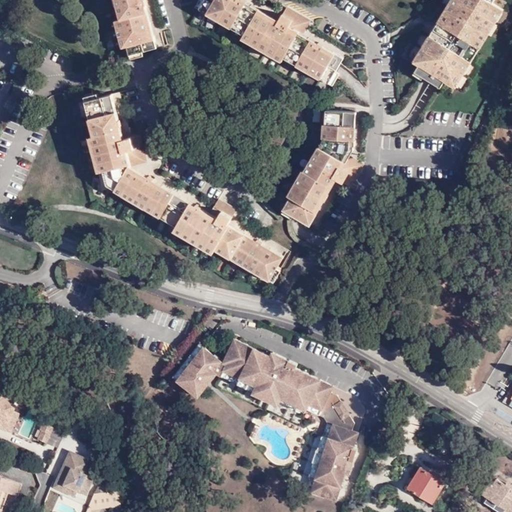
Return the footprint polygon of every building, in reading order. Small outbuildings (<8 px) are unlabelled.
[(132,48),(138,47),(152,43),(149,30),(144,31),(136,0),(115,0),(115,2),(119,14),(115,15),(117,24),(120,33),(122,42),(127,41),(129,47),(131,46),(132,48)] [(195,0),(194,3),(240,29),(238,32),(277,55),(279,51),(324,77),(331,65),(338,52),(327,46),(325,50),(294,31),(300,20),(297,13),(286,7),(280,3),(271,18),(239,0),(195,0)] [(439,0),(427,22),(407,55),(412,58),(418,61),(413,68),(417,70),(435,80),(439,74),(450,81),(498,2),(494,0),(439,0)] [(109,16),(112,25),(117,24),(115,15),(109,16)] [(112,25),(114,35),(120,33),(117,24),(112,25)] [(122,42),(124,50),(132,48),(131,46),(129,47),(127,41),(122,42)] [(124,50),(126,55),(139,52),(138,47),(132,48),(124,50)] [(415,73),(417,70),(413,68),(418,61),(412,58),(406,67),(415,73)] [(166,77),(178,74),(175,64),(164,67),(166,77)] [(331,65),(324,77),(327,79),(334,68),(331,65)] [(83,87),(86,99),(102,95),(100,83),(83,87)] [(102,95),(86,99),(105,184),(162,219),(175,197),(130,169),(122,136),(122,132),(120,124),(113,93),(102,95)] [(286,191),(279,202),(288,208),(304,218),(309,210),(306,208),(328,171),(342,180),(351,165),(350,157),(345,153),(339,150),(344,142),(345,127),(345,116),(350,116),(350,105),(321,104),(321,118),(318,118),(317,136),(301,166),(298,164),(283,189),(286,191)] [(129,122),(120,124),(122,136),(131,134),(130,128),(129,122)] [(175,197),(162,219),(275,284),(289,255),(221,221),(209,215),(175,197)] [(288,208),(279,202),(277,206),(285,212),(288,208)] [(213,207),(209,215),(221,221),(225,212),(219,209),(213,207)] [(215,307),(206,320),(215,326),(224,314),(215,307)] [(232,346),(227,355),(231,357),(228,362),(259,380),(256,386),(255,387),(280,400),(282,396),(284,393),(308,406),(312,400),(324,407),(321,413),(326,415),(328,421),(332,422),(308,489),(333,498),(343,472),(347,474),(357,449),(353,447),(358,432),(352,430),(355,422),(340,394),(333,390),(336,384),(300,364),(302,360),(277,347),(275,351),(240,331),(232,346)] [(181,370),(209,338),(204,334),(176,366),(181,370)] [(218,363),(226,354),(209,338),(181,370),(200,388),(220,366),(221,364),(218,363)] [(227,355),(226,354),(218,363),(221,364),(220,366),(256,386),(259,380),(228,362),(231,357),(227,355)] [(22,405),(25,400),(22,399),(26,390),(4,381),(0,389),(0,418),(1,419),(6,409),(18,415),(22,405)] [(284,393),(282,396),(307,409),(308,406),(284,393)] [(312,400),(308,406),(321,413),(324,407),(312,400)] [(28,408),(22,405),(18,415),(6,409),(1,419),(20,428),(28,408)] [(55,438),(62,422),(51,417),(48,424),(50,425),(46,434),(55,438)] [(303,487),(308,489),(332,422),(328,421),(323,433),(322,433),(317,446),(316,446),(311,459),(312,460),(307,472),(308,473),(303,487)] [(87,433),(98,438),(103,427),(92,422),(87,433)] [(100,456),(79,446),(62,481),(83,491),(86,485),(95,490),(103,473),(94,468),(100,456)] [(0,507),(1,506),(6,508),(12,493),(21,496),(26,483),(0,473),(0,463),(1,460),(0,459),(0,507)] [(415,477),(407,490),(426,502),(447,468),(438,462),(433,469),(426,465),(423,469),(415,464),(409,473),(415,477)] [(401,486),(407,490),(415,477),(409,473),(401,486)] [(494,511),(505,511),(511,503),(511,484),(506,481),(504,484),(491,474),(485,480),(482,477),(474,488),(479,492),(476,497),(494,511)] [(130,486),(119,487),(118,494),(120,502),(131,502),(130,486)] [(114,494),(114,487),(105,488),(93,511),(100,511),(101,511),(99,510),(101,504),(115,503),(114,494)]
